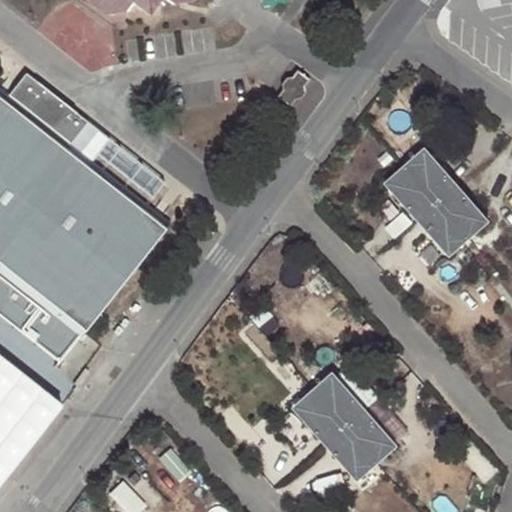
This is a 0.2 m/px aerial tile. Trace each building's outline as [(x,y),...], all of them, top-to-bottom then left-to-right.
[(85,0),(85,1),(104,15),(126,11),(132,3),(141,10),(155,7),(161,0),(165,0),(171,5),(194,2),(194,0),(85,0)] [(277,97),(289,106),(294,99),(300,99),(304,93),(303,88),(309,81),(296,72),(292,78),(286,78),(281,84),(282,90),(277,97)] [(0,315),(59,362),(167,225),(0,93),(0,315)] [(457,188),(425,152),(407,169),(438,205),(457,188)] [(438,205),(407,169),(388,186),(418,221),(438,205)] [(487,223),(457,188),(438,205),(468,240),(487,223)] [(418,221),(449,256),(468,240),(438,205),(418,221)] [(0,488),(64,405),(0,356),(0,488)] [(368,411),(336,375),(317,391),(348,427),(368,411)] [(348,427),(317,391),(298,409),(329,444),(348,427)] [(398,446),(368,411),(348,427),(379,462),(398,446)] [(329,444),(360,479),(379,462),(348,427),(329,444)] [(129,480),(115,492),(132,511),(141,511),(151,505),(129,480)]
